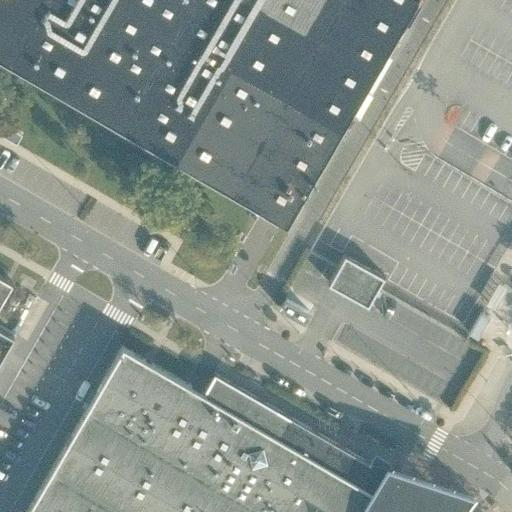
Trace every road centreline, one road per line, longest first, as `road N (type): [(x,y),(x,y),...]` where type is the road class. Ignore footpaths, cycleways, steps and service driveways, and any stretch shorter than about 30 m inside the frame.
road 1 (unclassified): [(242,332),(436,0)]
road 2 (unclassified): [(242,332),(485,472)]
road 3 (unclassified): [(0,192),(242,332)]
